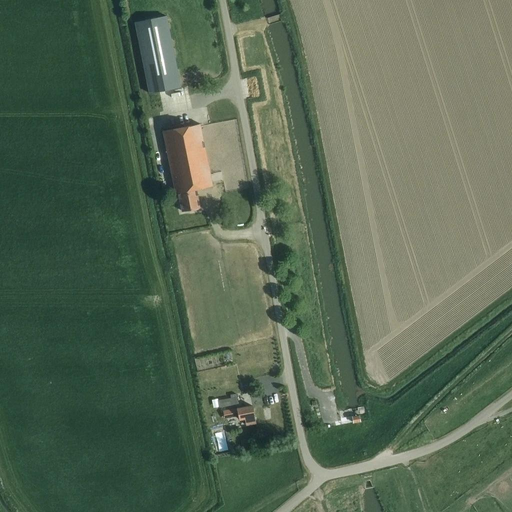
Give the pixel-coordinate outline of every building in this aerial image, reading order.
[(150,92),(159,90),(180,86),(166,16),(135,22),(150,92)] [(182,210),(200,207),(196,188),(212,185),(200,124),(164,131),(177,199),(180,198),(182,210)] [(218,400),(219,406),(220,407),(238,403),(236,393),(230,394),(231,398),(218,400)] [(247,424),(255,423),(252,405),(231,409),(223,411),(224,418),(232,416),(239,415),(240,419),(245,418),(247,424)] [(248,440),(241,442),(242,449),(249,448),(248,440)]
